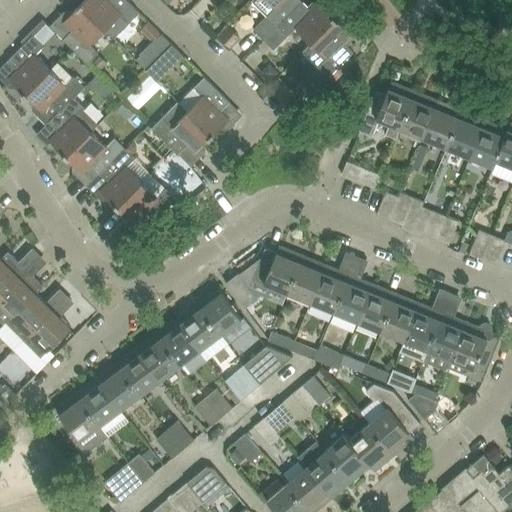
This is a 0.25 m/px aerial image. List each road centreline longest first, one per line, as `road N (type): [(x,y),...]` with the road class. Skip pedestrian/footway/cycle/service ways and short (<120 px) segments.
road 1 (residential): [(248,220),(212,171),(269,113),(150,0)]
road 2 (residential): [(511,289),(318,211),(282,205),(248,220)]
road 3 (residential): [(378,511),(483,422),(511,375)]
road 4 (residential): [(138,284),(76,255),(21,168)]
road 5 (residential): [(35,396),(132,304),(138,284)]
road 6 (residential): [(248,220),(167,282),(138,284)]
